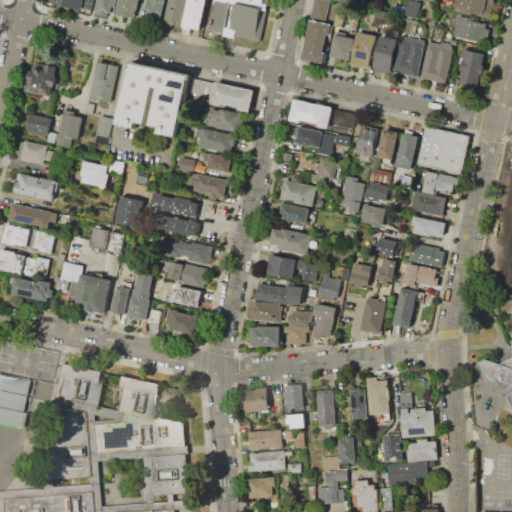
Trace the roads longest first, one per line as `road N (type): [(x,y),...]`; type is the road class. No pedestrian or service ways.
road 1 (residential): [(511,125),(0,13)]
road 2 (residential): [(220,367),(296,0)]
road 3 (tertiary): [(449,350),(511,44)]
road 4 (residential): [(449,350),(220,367)]
road 5 (residential): [(220,367),(0,317)]
road 6 (tertiary): [(461,511),(449,350)]
road 7 (residential): [(230,511),(220,367)]
road 8 (residential): [(0,124),(26,0)]
